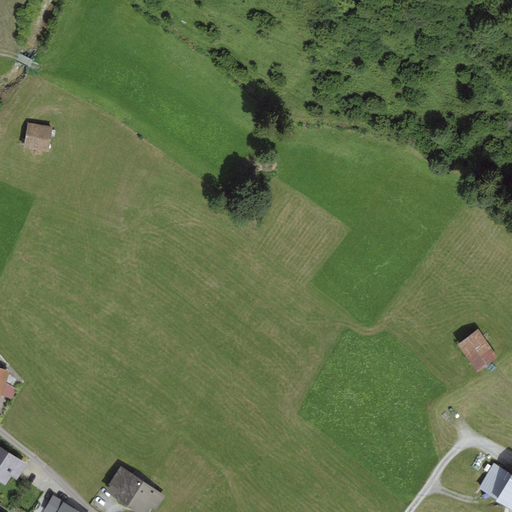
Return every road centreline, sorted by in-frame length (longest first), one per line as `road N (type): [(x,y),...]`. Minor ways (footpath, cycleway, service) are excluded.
road 1 (track): [(409,511),(455,448),(476,442),(511,462)]
road 2 (residential): [(0,431),(91,511)]
